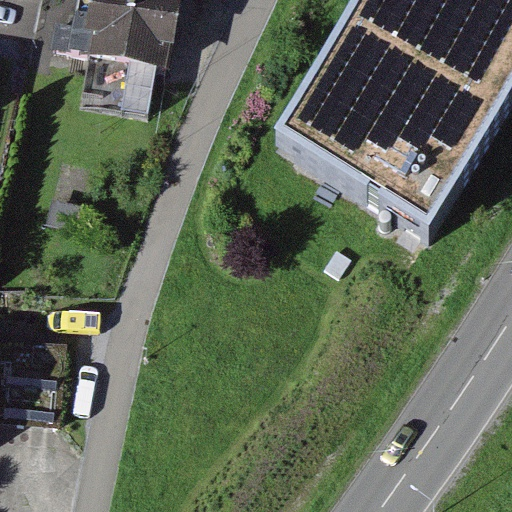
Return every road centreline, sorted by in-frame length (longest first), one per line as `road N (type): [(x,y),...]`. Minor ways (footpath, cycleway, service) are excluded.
road 1 (residential): [(259,0),(153,256),(93,511)]
road 2 (primary): [(511,315),(380,511)]
